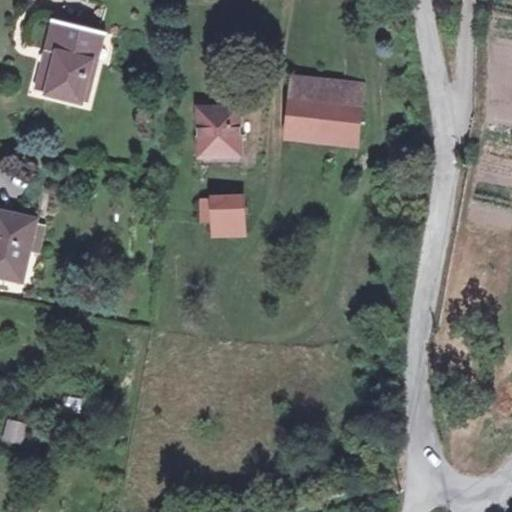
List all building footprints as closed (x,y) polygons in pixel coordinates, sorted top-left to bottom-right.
[(94,29),(46,15),(26,88),(74,101),(94,29)] [(291,77),(289,101),(337,107),(340,83),(291,77)] [(337,107),(289,101),(286,130),(356,136),(359,110),(337,107)] [(235,108),(197,108),(196,156),(234,156),(235,108)] [(199,225),(213,225),(238,225),(237,198),(197,200),(199,225)] [(25,215),(0,211),(0,274),(17,277),(25,215)] [(238,240),(238,225),(213,225),(212,240),(238,240)] [(31,424),(5,419),(1,441),(27,446),(31,424)]
